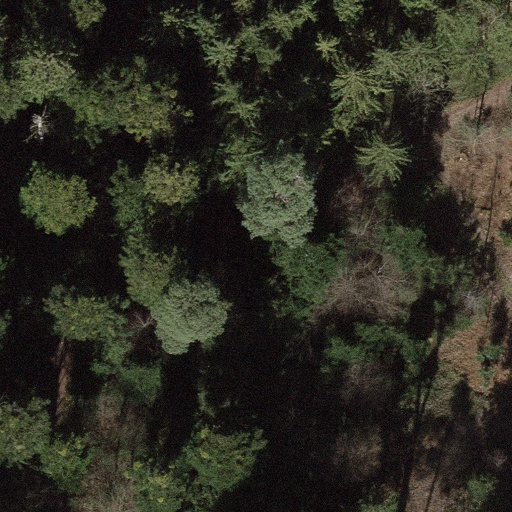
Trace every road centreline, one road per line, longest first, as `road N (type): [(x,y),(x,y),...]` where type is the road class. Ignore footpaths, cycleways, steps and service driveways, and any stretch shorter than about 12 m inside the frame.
road 1 (track): [(511,86),(421,133),(154,237),(116,265),(58,346),(39,402),(35,511)]
road 2 (track): [(511,285),(451,209),(413,94),(345,0)]
